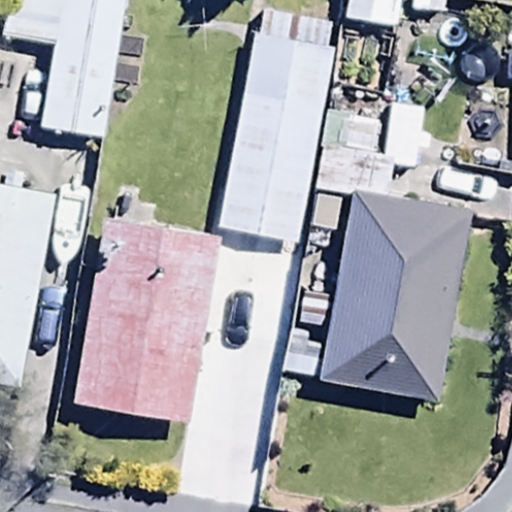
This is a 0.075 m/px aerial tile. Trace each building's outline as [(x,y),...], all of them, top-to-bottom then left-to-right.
[(100,135),(119,0),(4,0),(0,33),(0,34),(46,41),(34,126),(100,135)] [(390,22),(392,0),(340,0),(339,16),(390,22)] [(329,40),(248,26),(214,227),(295,241),(329,40)] [(51,190),(0,179),(0,378),(11,381),(51,190)] [(468,209),(347,188),(313,377),(434,399),(468,209)] [(212,227),(100,209),(69,401),(181,419),(212,227)]
